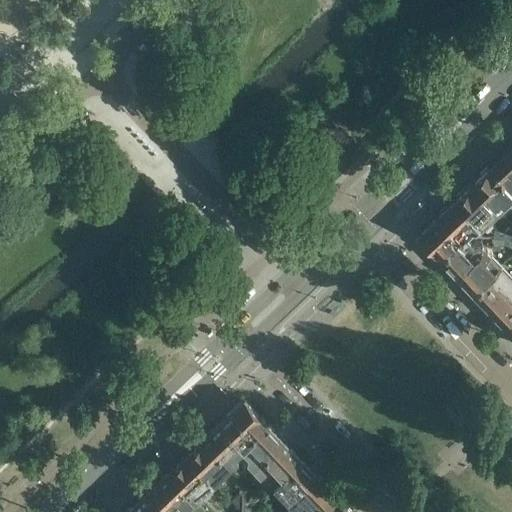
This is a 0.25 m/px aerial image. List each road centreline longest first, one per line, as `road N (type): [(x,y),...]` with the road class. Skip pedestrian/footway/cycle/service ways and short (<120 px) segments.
road 1 (residential): [(297,279),(100,74)]
road 2 (secondary): [(52,511),(232,340)]
road 3 (unclassified): [(232,340),(402,507)]
road 4 (unclassified): [(511,392),(360,225)]
road 5 (secondary): [(360,225),(511,78)]
road 6 (residential): [(0,168),(100,74)]
